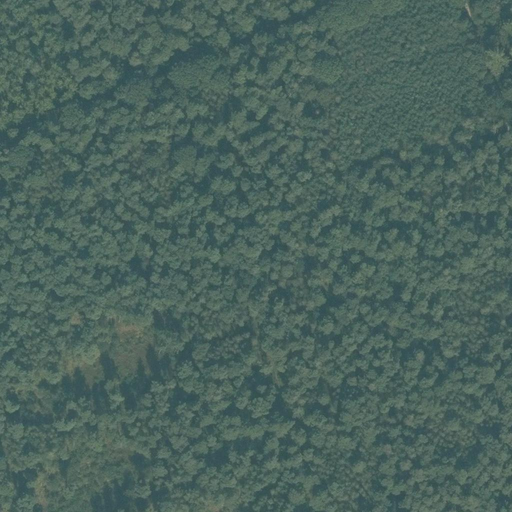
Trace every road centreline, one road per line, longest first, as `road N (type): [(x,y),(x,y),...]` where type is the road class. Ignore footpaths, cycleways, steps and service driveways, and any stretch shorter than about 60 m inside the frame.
road 1 (track): [(268,33),(74,106)]
road 2 (track): [(511,144),(464,0)]
